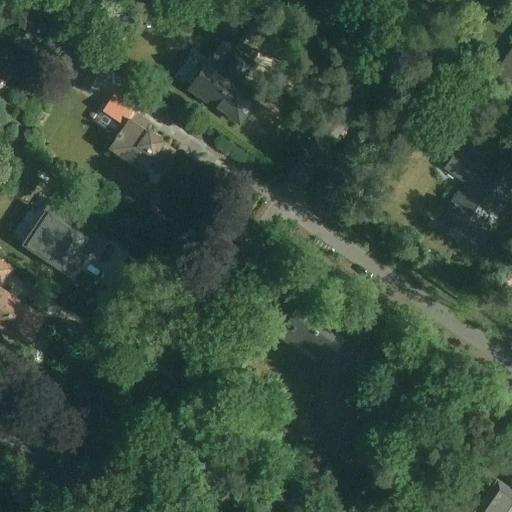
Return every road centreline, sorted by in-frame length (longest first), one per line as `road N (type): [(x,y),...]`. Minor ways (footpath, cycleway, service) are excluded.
road 1 (residential): [(77,511),(286,216)]
road 2 (residential): [(511,373),(286,216)]
road 3 (residential): [(286,216),(434,0)]
